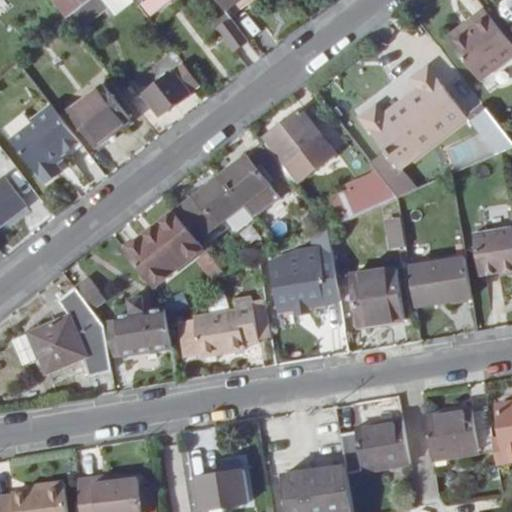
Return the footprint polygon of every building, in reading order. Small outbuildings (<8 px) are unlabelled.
[(68,18),(91,0),(58,0),(55,2),(68,18)] [(109,2),(107,0),(91,0),(68,18),(76,28),(109,2)] [(219,0),(226,9),(237,0),(219,0)] [(504,13),(511,22),(511,0),(508,0),(504,3),(503,8),(504,13)] [(40,35),(65,18),(57,6),(31,22),(40,35)] [(454,44),(482,81),(511,57),(511,42),(486,10),(473,21),(477,26),(454,44)] [(252,41),(233,18),(219,29),(238,53),(252,41)] [(202,83),(171,43),(151,60),(166,79),(147,94),(163,115),(202,83)] [(467,118),(428,67),(413,78),(420,88),(384,115),(377,107),(364,117),(402,168),(467,118)] [(105,85),(72,111),(99,147),(133,121),(105,85)] [(84,140),(56,103),(36,119),(38,122),(16,138),(50,182),(66,170),(58,160),(84,140)] [(302,109),(267,136),(288,164),(302,182),(337,155),(302,109)] [(495,156),(503,152),(511,148),(511,141),(488,110),(470,124),(495,156)] [(245,204),(286,173),(264,145),(249,156),(248,155),(222,175),(245,204)] [(507,178),(511,177),(511,151),(503,152),(507,178)] [(370,163),(378,173),(384,181),(398,175),(382,154),(370,163)] [(398,175),(384,181),(398,198),(413,192),(405,172),(398,175)] [(398,198),(384,181),(378,173),(353,185),(355,189),(332,199),(343,222),(398,198)] [(176,211),(199,240),(245,204),(222,175),(176,211)] [(0,182),(0,227),(29,206),(7,178),(0,182)] [(320,223),(311,210),(300,218),(309,231),(320,223)] [(199,240),(176,211),(143,236),(147,242),(130,255),(155,287),(196,256),(214,279),(225,274),(199,240)] [(385,219),(390,246),(405,244),(401,217),(385,219)] [(481,274),(511,269),(511,227),(474,234),(481,274)] [(327,290),(338,289),(331,245),(299,249),(274,263),(278,296),(326,288),(327,290)] [(415,306),(471,297),(463,257),(409,267),(415,306)] [(405,320),(398,268),(351,274),(358,326),(405,320)] [(96,314),(85,301),(75,286),(59,298),(67,317),(32,332),(49,372),(86,357),(90,365),(110,361),(104,325),(96,314)] [(98,291),(85,301),(96,314),(110,304),(98,291)] [(259,340),(253,304),(252,298),(238,300),(239,310),(195,318),(195,320),(179,322),(185,357),(201,355),(201,356),(246,348),(245,344),(259,342),(259,340)] [(273,337),(266,301),(253,304),(259,340),(273,337)] [(166,308),(116,317),(123,355),(173,347),(166,308)] [(17,339),(34,379),(49,372),(32,332),(17,339)] [(496,440),(500,463),(511,460),(511,403),(500,405),(505,438),(496,440)] [(497,449),(490,410),(473,414),(472,410),(427,417),(435,462),(482,454),(483,452),(497,449)] [(348,466),(349,475),(364,472),(365,474),(413,466),(404,421),(358,429),(359,433),(342,435),(348,466)] [(355,511),(349,475),(348,466),(284,475),(288,511),(355,511)] [(206,511),(252,504),(246,470),(192,478),(196,511),(206,511)] [(78,481),(83,511),(144,511),(139,478),(122,481),(121,474),(78,481)] [(0,499),(0,511),(69,511),(65,483),(44,486),(45,491),(14,496),(14,498),(0,499)]
